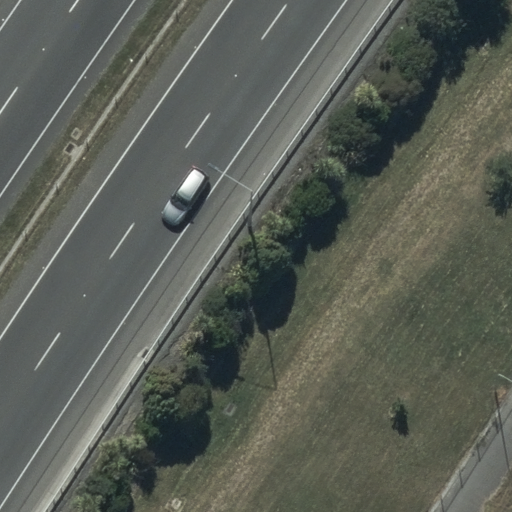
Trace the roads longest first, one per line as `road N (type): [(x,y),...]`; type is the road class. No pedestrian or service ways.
road 1 (motorway): [(291,0),(0,428)]
road 2 (motorway): [(0,113),(77,0)]
